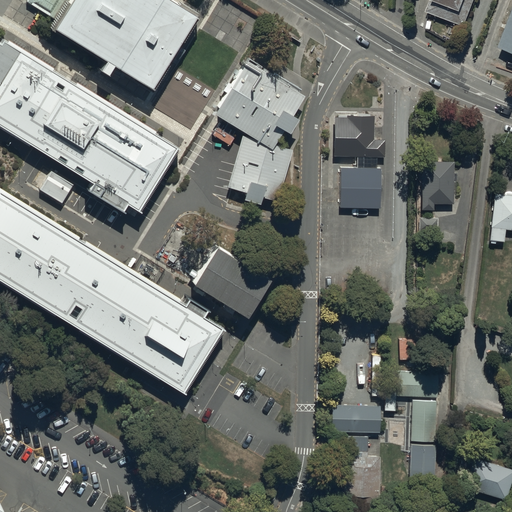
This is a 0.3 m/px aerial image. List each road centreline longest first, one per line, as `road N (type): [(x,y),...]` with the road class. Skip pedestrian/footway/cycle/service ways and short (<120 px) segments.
road 1 (unclassified): [(362,30),(317,100),(309,136),(304,451),(286,511)]
road 2 (secondary): [(362,30),(511,106)]
